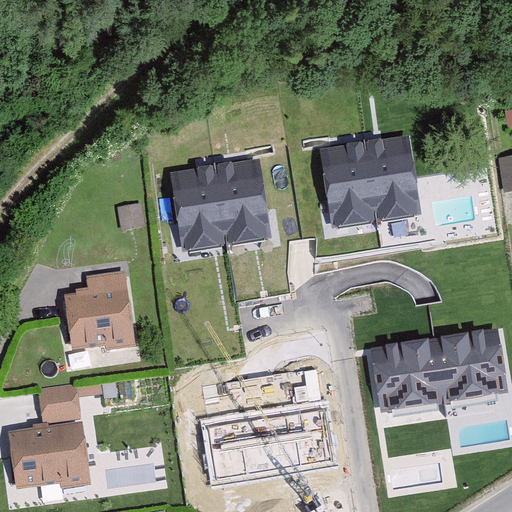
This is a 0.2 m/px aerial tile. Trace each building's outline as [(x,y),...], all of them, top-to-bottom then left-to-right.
[(326,158),(336,225),(418,212),(407,145),(326,158)] [(511,156),(497,159),(503,189),(511,187),(511,156)] [(256,170),(176,183),(187,249),(267,236),(256,170)] [(124,206),(125,226),(150,221),(147,203),(124,206)] [(443,263),(450,277),(474,266),(468,254),(443,263)] [(127,278),(65,287),(77,361),(138,352),(127,278)] [(497,329),(371,348),(380,410),(507,391),(497,329)] [(44,434),(10,440),(22,501),(96,487),(78,394),(38,401),(44,434)] [(219,418),(210,463),(271,475),(281,506),(324,497),(308,422),(271,430),(219,418)]
